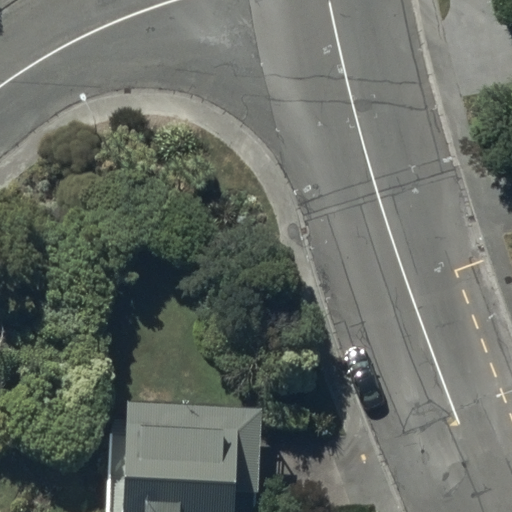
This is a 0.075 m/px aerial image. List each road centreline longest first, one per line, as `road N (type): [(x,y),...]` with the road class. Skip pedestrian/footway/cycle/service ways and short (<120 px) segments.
road 1 (residential): [(327,0),(488,511)]
road 2 (residential): [(0,76),(164,0)]
